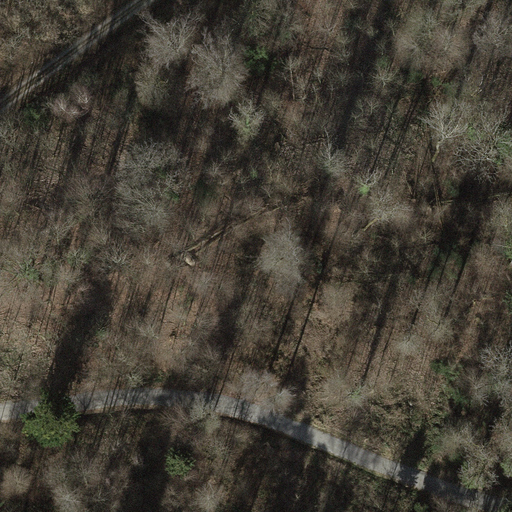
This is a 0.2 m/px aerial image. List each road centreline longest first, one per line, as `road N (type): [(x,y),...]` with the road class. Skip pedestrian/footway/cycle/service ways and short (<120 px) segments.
road 1 (track): [(0,412),(127,398),(235,407),(463,495),(511,505)]
road 2 (track): [(0,104),(145,0)]
